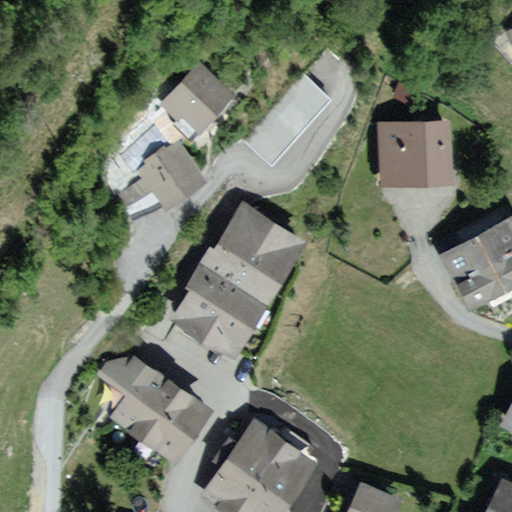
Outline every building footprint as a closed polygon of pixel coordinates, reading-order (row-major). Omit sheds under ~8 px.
[(198,62),(154,105),(188,140),(232,97),(198,62)] [(441,124),(384,125),(385,176),(442,175),(441,124)] [(199,180),(172,145),(119,187),(138,227),(199,180)] [(302,244),(241,205),(171,315),(232,354),(302,244)] [(511,219),(449,251),(474,301),(511,282),(511,219)] [(215,411),(128,347),(105,378),(127,393),(107,420),(173,468),(215,411)] [(252,416),(196,493),(222,511),(285,511),(320,464),(252,416)] [(384,511),(390,500),(353,483),(339,511),(384,511)] [(511,511),(511,489),(503,485),(490,511),(511,511)]
